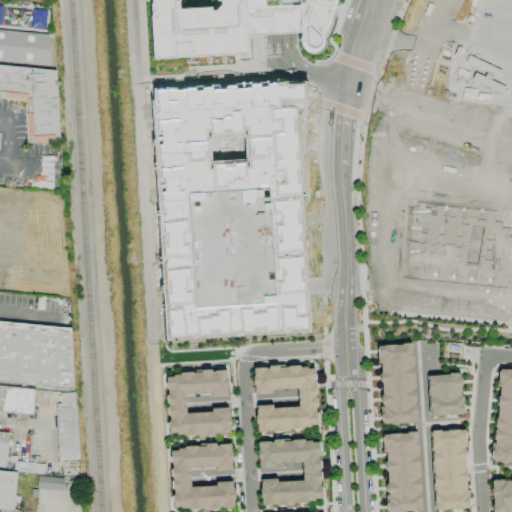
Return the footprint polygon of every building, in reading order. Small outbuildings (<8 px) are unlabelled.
[(141,0),(146,79),(240,74),(238,55),(287,51),(289,65),(305,70),(330,0),(141,0)] [(0,32),(0,47),(44,52),(46,37),(0,32)] [(60,70),(0,64),(0,97),(27,100),(23,138),(53,141),(60,70)] [(409,144),(511,153),(511,280),(447,274),(451,233),(413,230),(416,197),(404,195),(409,144)] [(273,304),(268,189),(187,193),(192,307),(273,304)] [(73,327),(0,321),(0,382),(68,388),(73,327)] [(413,423),(411,344),(377,344),(380,424),(413,423)] [(316,428),(313,365),(251,368),(253,392),(296,390),(296,407),(270,408),(270,405),(254,406),(255,431),(316,428)] [(511,462),(511,369),(496,369),(491,461),(511,462)] [(167,436),(228,434),(227,407),(209,408),(209,412),(184,413),(183,395),(226,394),(225,371),(165,373),(167,436)] [(426,375),(428,416),(461,414),(459,374),(426,375)] [(0,385),(0,410),(32,414),(34,388),(0,385)] [(75,392),(59,393),(60,405),(55,405),(57,460),(77,460),(75,392)] [(466,509),(463,429),(429,431),(432,510),(466,509)] [(0,507),(13,509),(15,472),(4,471),(7,432),(0,431),(0,507)] [(387,511),(418,511),(417,433),(383,433),(384,511),(387,511)] [(257,465),(300,463),(301,479),(258,481),(260,505),(321,501),(317,439),(255,442),(257,465)] [(171,510),(233,508),(232,481),(214,482),(214,486),(189,486),(188,469),(230,467),(230,445),(169,447),(171,510)] [(62,477),(36,476),(36,488),(62,489),(62,477)] [(511,511),(511,479),(489,480),(490,511),(511,511)]
